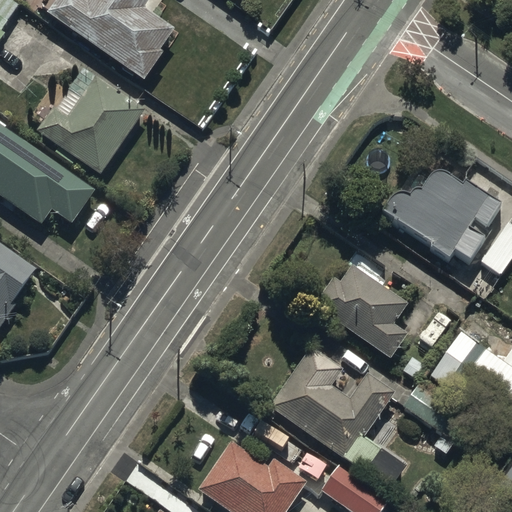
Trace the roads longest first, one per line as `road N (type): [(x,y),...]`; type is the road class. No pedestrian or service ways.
road 1 (tertiary): [(50,472),(377,3)]
road 2 (residential): [(511,101),(377,3)]
